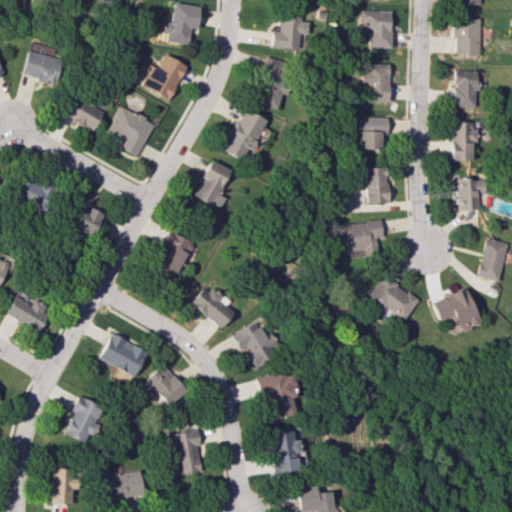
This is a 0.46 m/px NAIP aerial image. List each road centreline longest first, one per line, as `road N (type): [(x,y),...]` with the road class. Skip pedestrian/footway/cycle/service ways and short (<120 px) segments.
road 1 (residential): [(228,0),(222,52),(204,98),(26,417),(11,511)]
road 2 (residential): [(95,290),(173,333),(209,375),(221,398),(234,511)]
road 3 (residential): [(419,0),(414,188),(424,247)]
road 4 (residential): [(145,202),(11,124)]
